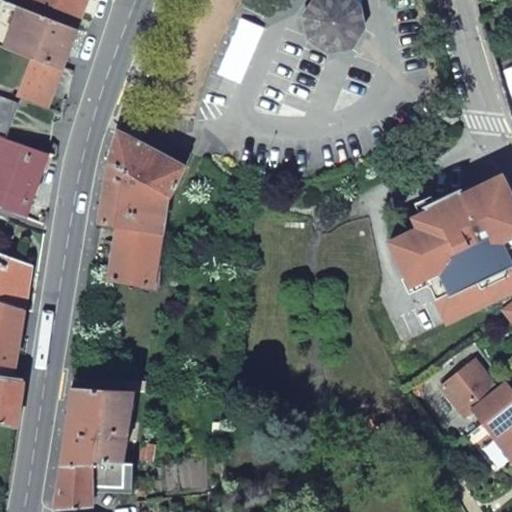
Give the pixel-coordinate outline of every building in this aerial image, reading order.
[(25,0),(22,7),(79,29),(89,0),(25,0)] [(22,7),(6,48),(34,58),(63,69),(79,29),(22,7)] [(63,69),(34,58),(19,97),(48,108),(63,69)] [(18,103),(0,96),(0,136),(3,138),(5,138),(18,103)] [(170,199),(186,167),(118,130),(108,163),(167,198),(170,199)] [(31,203),(47,153),(5,138),(3,138),(0,147),(0,208),(24,218),(29,202),(31,203)] [(167,198),(108,163),(98,224),(117,227),(161,234),(167,198)] [(511,193),(504,177),(501,178),(470,192),(474,203),(469,205),(462,191),(428,206),(433,217),(420,223),(422,228),(393,241),(411,282),(429,275),(450,322),(473,312),(511,294),(511,256),(505,241),(511,238),(511,193)] [(153,285),(161,234),(117,227),(109,278),(153,285)] [(0,300),(16,306),(26,309),(31,267),(0,254),(0,300)] [(0,300),(0,361),(3,362),(15,364),(21,336),(14,335),(12,331),(16,306),(0,300)] [(21,336),(26,309),(16,306),(12,331),(14,335),(21,336)] [(478,360),(443,384),(465,416),(474,410),(483,424),(511,402),(511,390),(508,384),(500,390),(478,360)] [(3,362),(1,377),(12,378),(15,364),(3,362)] [(0,424),(17,428),(24,380),(12,378),(1,377),(0,376),(0,424)] [(60,464),(123,461),(132,390),(72,386),(60,464)] [(511,402),(483,424),(511,464),(511,402)] [(150,458),(153,443),(141,441),(138,456),(150,458)] [(123,487),(123,461),(60,464),(53,508),(92,505),(92,486),(123,487)] [(137,501),(147,500),(148,482),(139,482),(137,501)]
